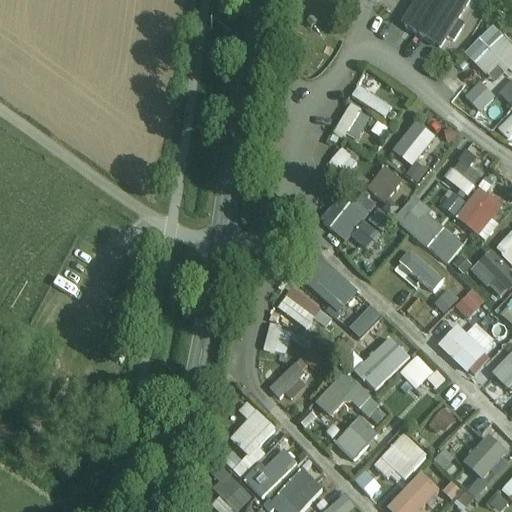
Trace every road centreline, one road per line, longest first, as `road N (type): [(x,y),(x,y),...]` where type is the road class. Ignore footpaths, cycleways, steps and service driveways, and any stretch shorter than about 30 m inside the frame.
road 1 (tertiary): [(164,511),(220,252)]
road 2 (residential): [(0,114),(152,220),(220,252)]
road 3 (tertiary): [(220,252),(256,0)]
